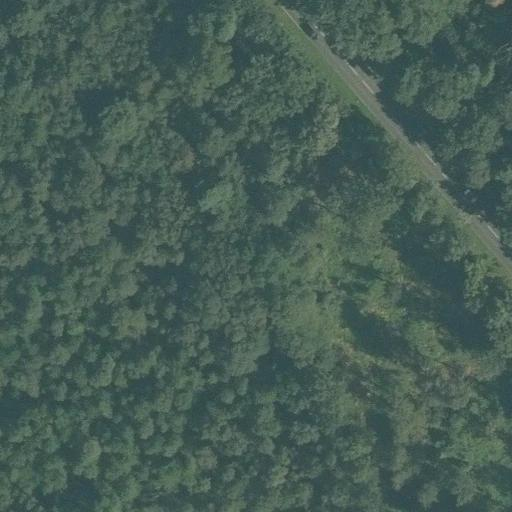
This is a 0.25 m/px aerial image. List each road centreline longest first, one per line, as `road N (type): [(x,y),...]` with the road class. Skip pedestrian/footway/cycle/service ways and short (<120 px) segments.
road 1 (tertiary): [(291,0),(511,253)]
road 2 (track): [(290,256),(0,105)]
